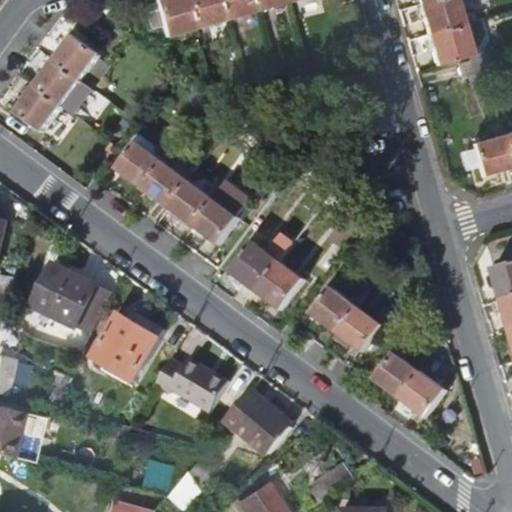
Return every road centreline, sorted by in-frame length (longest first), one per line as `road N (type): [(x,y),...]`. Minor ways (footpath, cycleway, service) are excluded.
road 1 (residential): [(484,511),(0,153)]
road 2 (residential): [(511,466),(439,228)]
road 3 (residential): [(439,228),(375,0)]
